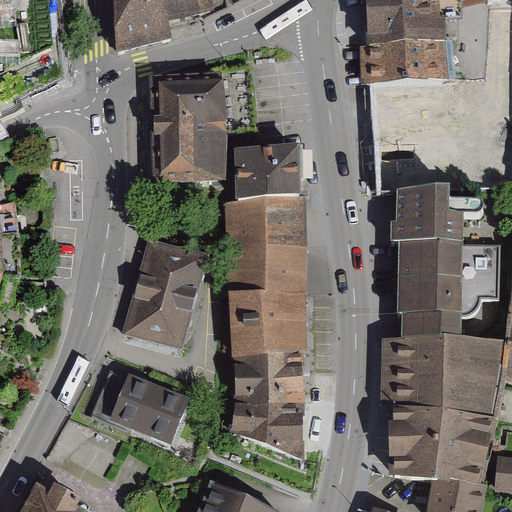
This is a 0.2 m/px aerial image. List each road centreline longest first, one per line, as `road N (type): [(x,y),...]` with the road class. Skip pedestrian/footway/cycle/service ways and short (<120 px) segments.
road 1 (secondary): [(333,511),(350,430),(356,331),(320,3)]
road 2 (tertiary): [(106,96),(114,172),(91,321),(0,509)]
road 3 (tertiary): [(320,3),(254,34),(126,71),(106,96)]
